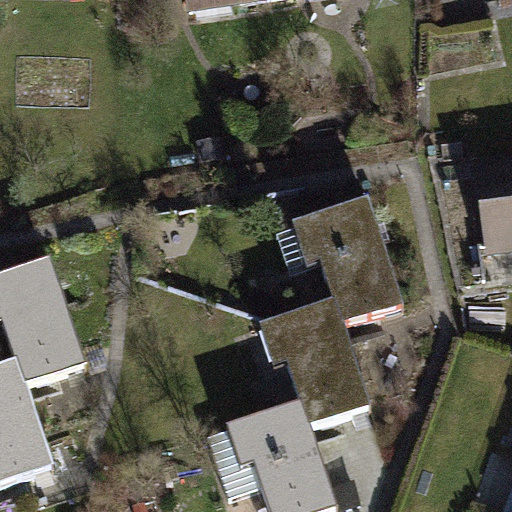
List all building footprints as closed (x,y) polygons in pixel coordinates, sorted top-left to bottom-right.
[(280,0),(192,0),(196,24),(282,10),(280,0)] [(280,0),(282,10),(347,0),(280,0)] [(511,163),(478,170),(494,256),(511,252),(511,163)] [(301,236),(315,231),(341,311),(349,334),(411,313),(367,180),(322,195),(326,208),(295,218),(301,236)] [(56,268),(0,286),(0,300),(26,370),(35,394),(92,375),(56,268)] [(377,418),(341,311),(285,329),(311,411),(320,436),(377,418)] [(60,478),(26,370),(0,377),(0,496),(60,478)] [(344,511),(311,411),(250,431),(275,511),(344,511)]
